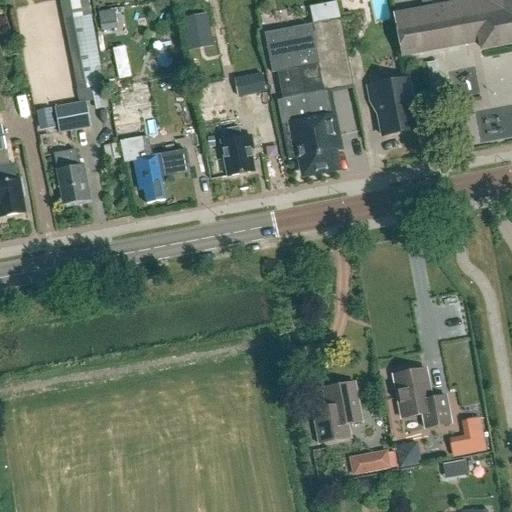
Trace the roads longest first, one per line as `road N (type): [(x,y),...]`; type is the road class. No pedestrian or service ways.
road 1 (secondary): [(0,279),(452,191)]
road 2 (residential): [(511,418),(490,297),(462,260),(452,191)]
